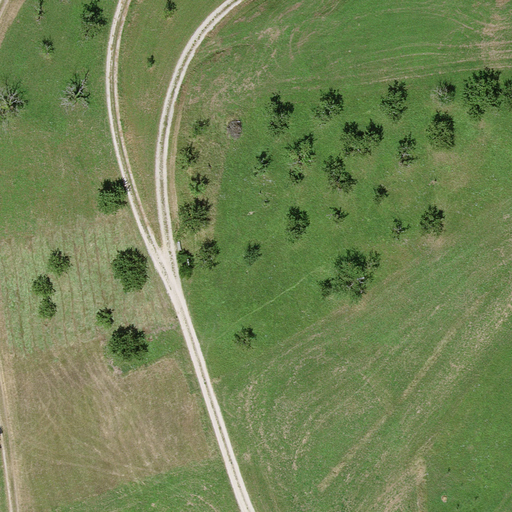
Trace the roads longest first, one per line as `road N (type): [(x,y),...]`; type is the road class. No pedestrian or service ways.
road 1 (track): [(244,0),(189,55),(169,92),(160,210),(172,291),(245,511)]
road 2 (track): [(172,291),(114,142),(105,81),(125,0)]
road 3 (track): [(473,0),(231,40),(184,65)]
